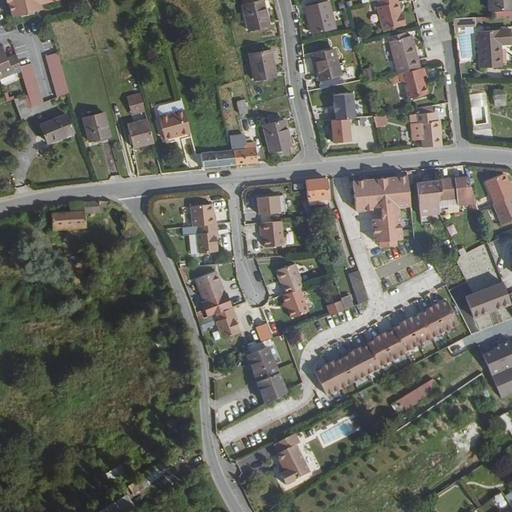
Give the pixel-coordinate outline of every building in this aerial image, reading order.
[(7,0),(10,13),(39,6),(39,2),(45,0),(7,0)] [(237,0),(244,25),(264,20),(259,0),(237,0)] [(307,0),(302,1),(308,27),(330,21),(325,0),(307,0)] [(397,5),(395,0),(376,0),(377,1),(374,2),(380,26),(402,20),(400,10),(397,10),(397,6),(397,5)] [(487,0),(488,9),(510,6),(509,0),(487,0)] [(472,15),(451,17),(452,30),(457,30),(456,25),(473,24),(472,15)] [(473,30),(476,65),(498,63),(496,42),(507,42),(506,27),(473,30)] [(402,28),(384,32),(385,37),(403,32),(402,28)] [(385,37),(394,70),(417,65),(408,30),(403,32),(385,37)] [(0,76),(20,69),(18,62),(16,55),(5,59),(4,56),(0,44),(0,76)] [(245,48),(249,74),(271,70),(266,44),(245,48)] [(315,74),(336,69),(330,44),(309,49),(315,74)] [(45,55),(55,94),(66,90),(57,52),(45,55)] [(31,96),(33,103),(41,100),(30,58),(18,62),(20,69),(27,97),(31,96)] [(417,65),(394,70),(396,79),(400,78),(405,96),(423,90),(419,73),(423,72),(421,64),(417,65)] [(140,94),(138,86),(125,89),(127,98),(140,94)] [(345,115),(352,115),(350,90),(331,91),(332,99),(331,99),(331,109),(333,109),(333,116),(345,115)] [(491,90),(492,99),(502,98),(502,90),(491,90)] [(241,92),(233,94),(235,107),(244,106),(241,92)] [(140,94),(127,98),(129,106),(142,103),(140,94)] [(33,103),(36,110),(52,103),(50,96),(41,100),(33,103)] [(26,97),(15,100),(21,116),(36,110),(33,103),(30,105),(26,97)] [(417,113),(430,112),(430,101),(417,103),(417,113)] [(186,127),(180,103),(155,109),(160,131),(176,127),(176,129),(186,127)] [(86,132),(107,126),(102,104),(80,109),(86,132)] [(370,112),(372,122),(383,120),(381,110),(370,112)] [(40,122),(47,138),(74,128),(67,111),(40,122)] [(130,139),(150,134),(144,111),(124,116),(130,139)] [(418,138),(418,146),(437,145),(436,120),(433,120),(433,112),(430,112),(417,113),(414,113),(415,121),(407,123),(408,139),(418,138)] [(406,114),(407,123),(415,121),(414,113),(406,114)] [(257,120),(264,146),(282,141),(276,115),(257,120)] [(347,138),(345,115),(333,116),(328,116),(330,139),(347,138)] [(239,143),(229,144),(230,158),(253,156),(251,137),(239,138),(239,143)] [(229,144),(210,146),(211,160),(230,158),(229,144)] [(211,160),(210,146),(197,147),(199,161),(211,160)] [(491,202),(511,193),(508,186),(506,187),(500,173),(482,180),(491,202)] [(302,177),(303,186),(304,194),(313,193),(324,192),(322,175),(309,176),(302,177)] [(406,205),(403,175),(377,177),(348,179),(351,208),(373,207),(374,216),(367,217),(370,238),(396,236),(393,205),(406,205)] [(461,177),(435,179),(436,190),(433,190),(433,198),(453,196),(454,203),(463,203),(461,177)] [(436,190),(435,179),(412,181),(415,213),(434,212),(434,205),(433,198),(433,190),(436,190)] [(275,192),(254,193),(255,210),(276,209),(275,192)] [(511,196),(511,193),(491,202),(489,202),(498,223),(511,217),(511,196)] [(93,196),(65,198),(65,209),(46,210),(46,226),(79,224),(79,209),(94,207),(93,196)] [(433,198),(434,205),(454,203),(453,196),(433,198)] [(188,202),(190,222),(197,221),(214,219),(213,211),(211,211),(210,200),(188,202)] [(121,225),(131,220),(123,210),(119,212),(117,217),(121,225)] [(277,218),(256,219),(256,227),(259,227),(260,234),(260,243),(279,242),(277,218)] [(214,219),(197,221),(198,228),(195,228),(197,248),(215,247),(214,233),(214,230),(215,230),(214,219)] [(125,240),(140,231),(131,220),(121,225),(119,227),(125,240)] [(216,224),(218,233),(231,231),(229,221),(216,224)] [(282,290),(297,285),(301,284),(295,260),(275,266),(282,290)] [(191,274),(200,297),(222,289),(213,266),(191,274)] [(366,303),(357,274),(347,277),(356,306),(366,303)] [(462,299),(471,320),(506,305),(498,284),(462,299)] [(282,290),(279,290),(288,314),(305,308),(297,285),(282,290)] [(229,302),(224,288),(222,289),(200,297),(198,298),(203,312),(212,309),(228,302),(229,302)] [(346,296),(338,299),(341,311),(350,307),(346,296)] [(452,320),(441,298),(433,302),(432,299),(421,305),(422,307),(407,315),(406,313),(395,318),(396,320),(388,325),(390,328),(383,332),(381,330),(370,335),(371,338),(364,341),(365,344),(358,348),(357,346),(346,351),(347,354),(333,360),(332,358),(321,364),(322,367),(314,371),(325,393),(377,366),(375,363),(401,351),(399,348),(452,320)] [(228,302),(212,309),(216,316),(213,317),(219,335),(237,328),(232,317),(231,314),(233,314),(228,302)] [(456,353),(473,344),(469,336),(452,345),(456,353)] [(259,338),(243,343),(246,353),(262,346),(259,338)] [(482,355),(487,367),(490,373),(511,362),(511,352),(506,339),(491,347),(491,350),(482,355)] [(262,346),(246,353),(256,377),(276,370),(266,345),(262,346)] [(256,377),(258,384),(278,376),(276,370),(256,377)] [(258,384),(265,400),(284,390),(278,376),(258,384)] [(430,377),(394,399),(400,409),(436,387),(430,377)] [(498,415),(504,431),(509,429),(511,436),(511,415),(510,411),(498,415)] [(276,483),(300,472),(299,470),(287,445),(291,443),(286,434),(266,443),(270,452),(268,454),(276,471),(272,474),(276,483)] [(124,464),(104,473),(108,481),(127,471),(124,464)] [(125,497),(100,511),(128,511),(132,510),(125,497)]
